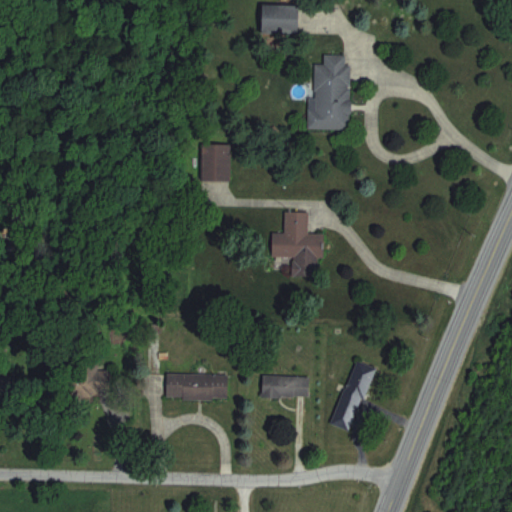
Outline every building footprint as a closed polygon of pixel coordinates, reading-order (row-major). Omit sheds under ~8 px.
[(301,33),(301,4),(264,4),(264,33),(301,33)] [(310,128),(351,128),(351,54),(325,54),(325,64),(315,64),(315,97),(310,97),(310,128)] [(231,180),(231,143),(204,143),(204,180),(231,180)] [(309,211),(286,211),(285,233),(274,233),(274,257),(294,257),(293,276),(319,277),(319,257),(326,257),(326,233),(309,233),(309,211)] [(332,424),(352,431),(376,367),(357,359),(332,424)] [(229,373),(168,373),(168,398),(229,398),(229,373)] [(263,397),(310,397),(310,376),(263,376),(263,397)]
